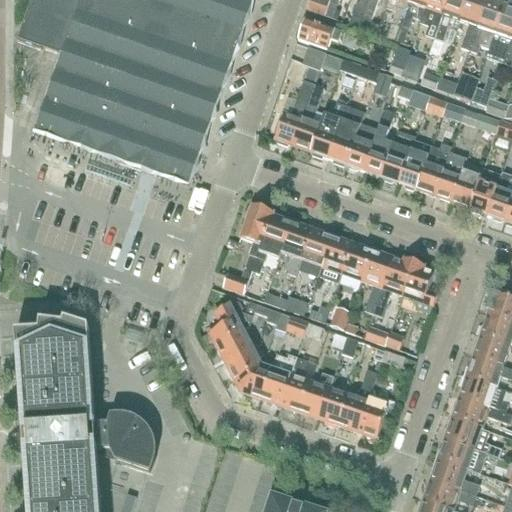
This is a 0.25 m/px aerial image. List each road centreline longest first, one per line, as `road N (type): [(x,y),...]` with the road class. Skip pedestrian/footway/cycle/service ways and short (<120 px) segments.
road 1 (residential): [(233,166),(173,335),(217,421),(397,480)]
road 2 (residential): [(477,251),(233,166)]
road 3 (residential): [(397,480),(477,251)]
road 4 (residential): [(290,0),(233,166)]
